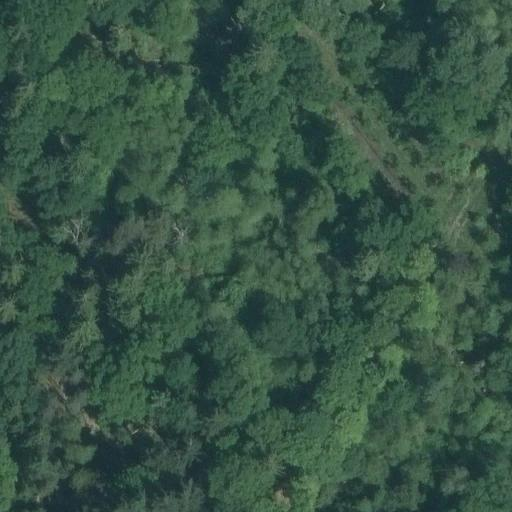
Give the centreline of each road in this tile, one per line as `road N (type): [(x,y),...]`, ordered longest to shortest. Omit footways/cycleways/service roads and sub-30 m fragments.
road 1 (track): [(511,142),(275,511)]
road 2 (track): [(448,241),(276,0)]
